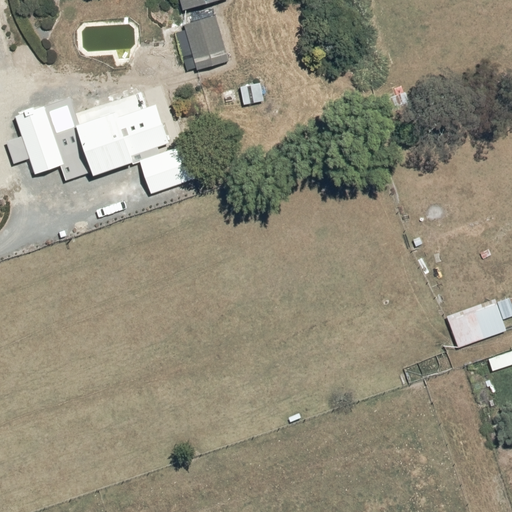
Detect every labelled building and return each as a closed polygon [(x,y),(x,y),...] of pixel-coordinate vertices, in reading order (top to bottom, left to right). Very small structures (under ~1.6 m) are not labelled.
[(178,0),(181,9),(214,0),(178,0)] [(216,16),(182,26),(195,69),(229,59),(216,16)] [(261,80),(238,85),(242,105),(266,99),(261,80)] [(137,158),(119,99),(80,111),(86,130),(59,138),(72,179),(137,158)] [(192,180),(181,146),(138,160),(149,193),(192,180)] [(445,316),(457,347),(505,329),(501,319),(511,314),(511,304),(509,296),(481,306),(480,303),(445,316)] [(511,349),(486,358),(491,371),(511,364),(511,349)]
